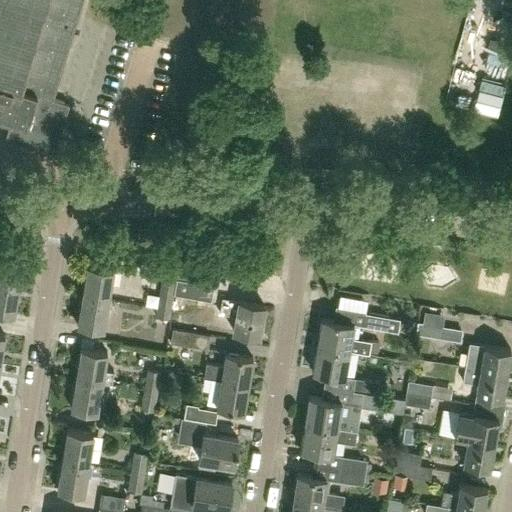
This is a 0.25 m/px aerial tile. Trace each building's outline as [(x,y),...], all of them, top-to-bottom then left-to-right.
[(0,0),(0,117),(10,121),(8,129),(34,137),(37,129),(59,135),(69,102),(53,97),(77,19),(82,0),(0,0)] [(159,0),(159,3),(199,14),(202,0),(236,0),(241,1),(241,0),(159,0)] [(366,46),(381,0),(360,0),(347,40),(366,46)] [(327,101),(320,132),(443,159),(451,125),(442,123),(446,106),(474,112),(484,63),(493,65),(501,30),(468,23),(467,30),(414,19),(407,53),(385,49),(380,69),(359,65),(358,72),(325,65),(318,99),(327,101)] [(266,36),(260,64),(294,72),(301,44),(266,36)] [(0,248),(0,279),(19,283),(24,253),(0,248)] [(88,263),(83,294),(109,298),(114,268),(88,263)] [(199,264),(196,276),(213,279),(215,267),(199,264)] [(177,278),(186,280),(187,276),(188,269),(164,265),(162,276),(161,276),(157,307),(171,309),(172,304),(177,278)] [(212,285),(213,284),(186,280),(177,278),(172,304),(177,305),(178,295),(211,301),(214,285),(212,285)] [(0,311),(13,313),(19,283),(0,279),(0,311)] [(103,329),(109,298),(83,294),(78,325),(103,329)] [(258,335),(264,304),(239,299),(238,301),(222,298),(220,312),(236,315),(233,330),(258,335)] [(169,319),(171,309),(157,307),(155,316),(156,316),(155,324),(168,326),(169,318),(169,319)] [(399,318),(366,312),(363,325),(397,331),(399,318)] [(350,336),(352,323),(353,322),(342,320),(322,317),(318,342),(369,351),(369,349),(373,349),(375,341),(371,340),(350,336)] [(462,329),(417,321),(417,325),(415,333),(416,333),(430,335),(460,341),(462,329)] [(170,342),(207,349),(210,335),(172,328),(170,342)] [(426,359),(430,335),(416,333),(412,357),(426,359)] [(510,347),(468,340),(464,364),(506,371),(510,347)] [(344,375),(348,350),(368,353),(369,351),(318,342),(313,370),(344,375)] [(81,347),(77,373),(113,379),(114,372),(103,371),(107,351),(81,347)] [(224,352),(222,365),(206,362),(204,376),(248,384),(252,357),(224,352)] [(502,397),(506,371),(464,364),(462,379),(477,381),(475,392),(502,397)] [(147,368),(144,384),(158,386),(161,371),(159,370),(147,368)] [(112,385),(113,379),(77,373),(71,408),(96,412),(101,383),(112,385)] [(243,410),(248,384),(204,376),(204,377),(220,380),(216,406),(243,410)] [(354,377),(352,388),(377,392),(379,381),(354,377)] [(408,380),(406,390),(450,398),(452,387),(433,384),(408,380)] [(154,411),(157,391),(158,386),(144,384),(140,408),(154,411)] [(360,404),(375,406),(377,392),(352,388),(342,387),(340,400),(309,395),(305,421),(356,430),(360,404)] [(450,398),(406,390),(405,397),(404,403),(429,407),(431,396),(450,398)] [(186,403),(184,416),(215,422),(217,410),(198,407),(198,405),(186,403)] [(493,443),(498,417),(459,410),(454,436),(467,439),(493,443)] [(204,432),(205,422),(206,421),(215,422),(184,416),(183,419),(181,418),(181,417),(174,415),(174,416),(172,423),(179,425),(177,441),(201,445),(198,459),(197,468),(214,471),(216,462),(232,465),(237,437),(204,432)] [(354,441),(356,430),(305,421),(301,448),(332,453),(334,438),(354,441)] [(67,429),(62,459),(88,463),(93,433),(67,429)] [(489,466),(493,443),(467,439),(463,462),(489,466)] [(419,464),(421,454),(396,449),(395,459),(419,464)] [(133,450),(130,469),(145,471),(146,460),(147,452),(133,450)] [(341,455),(340,466),(370,471),(371,463),(366,462),(367,459),(341,455)] [(83,493),(88,463),(62,459),(57,489),(83,493)] [(419,465),(419,464),(395,459),(392,473),(392,476),(391,485),(403,487),(403,482),(405,475),(430,479),(431,467),(419,465)] [(368,482),(370,471),(340,466),(338,480),(363,484),(363,481),(368,482)] [(142,492),(145,471),(130,469),(127,490),(142,492)] [(297,472),(293,498),(343,505),(344,494),(324,491),(326,477),(297,472)] [(226,510),(231,483),(175,473),(169,506),(190,509),(191,504),(226,510)] [(443,489),(440,503),(482,510),(486,486),(460,481),(459,491),(443,489)] [(101,493),(99,507),(122,511),(124,497),(101,493)] [(387,505),(385,511),(402,511),(404,500),(401,499),(389,496),(387,505)] [(339,511),(340,507),(342,507),(343,505),(293,498),(290,511),(339,511)] [(141,502),(139,511),(183,511),(184,510),(141,502)] [(481,511),(482,510),(440,503),(440,504),(429,502),(426,511),(481,511)]
